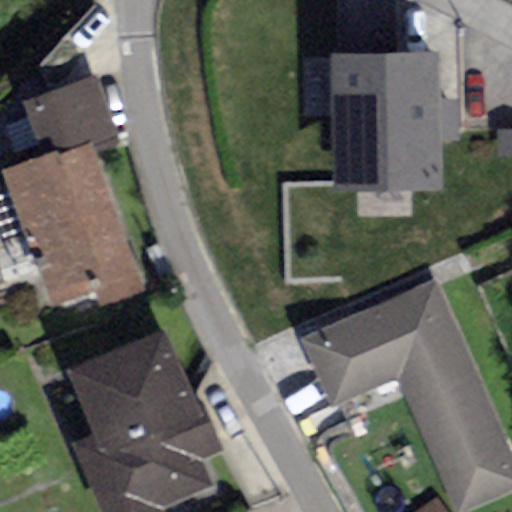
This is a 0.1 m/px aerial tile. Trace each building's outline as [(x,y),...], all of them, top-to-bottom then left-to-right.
[(436,46),(329,47),(331,182),(437,180),(437,137),(460,137),(459,93),(436,94),(436,46)] [(93,74),(0,109),(0,163),(53,303),(91,289),(95,300),(145,281),(94,146),(117,138),(93,74)] [(511,450),(435,277),(299,337),(329,406),(398,376),(459,511),(511,487),(511,450)] [(167,323),(65,364),(91,428),(74,435),(105,511),(161,511),(157,503),(213,480),(203,455),(225,446),(205,396),(198,399),(167,323)] [(422,511),(450,511),(441,499),(422,511)]
